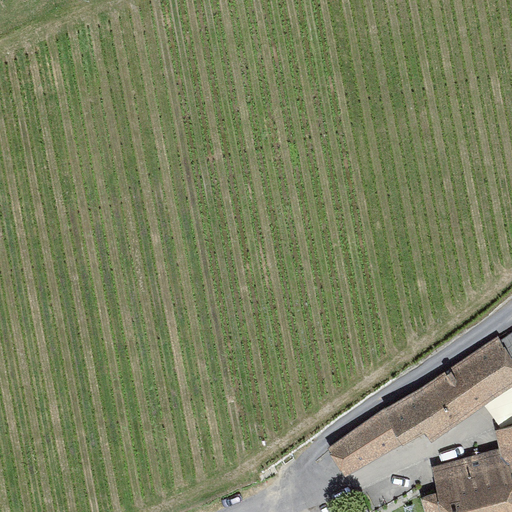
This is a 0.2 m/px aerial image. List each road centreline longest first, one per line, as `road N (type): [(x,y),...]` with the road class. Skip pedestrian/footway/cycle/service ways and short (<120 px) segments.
road 1 (track): [(511,311),(324,441),(296,487),(246,511)]
road 2 (track): [(296,487),(387,476),(471,437)]
